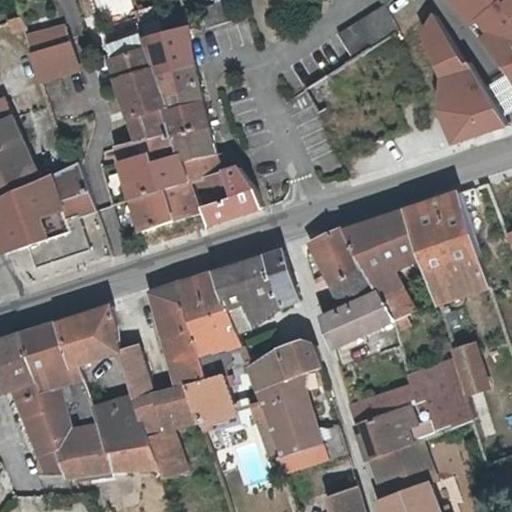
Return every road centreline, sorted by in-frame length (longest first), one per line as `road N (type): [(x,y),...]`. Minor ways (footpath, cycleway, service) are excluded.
road 1 (unclassified): [(287,225),(377,511)]
road 2 (unclassified): [(129,278),(91,159),(102,116),(70,0)]
road 3 (primary): [(511,151),(287,225)]
road 4 (primary): [(287,225),(129,278)]
